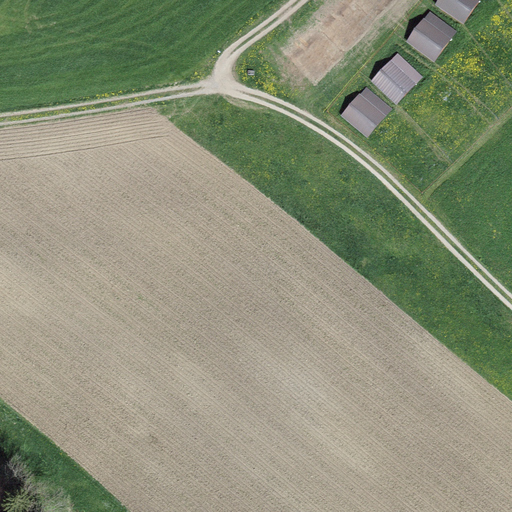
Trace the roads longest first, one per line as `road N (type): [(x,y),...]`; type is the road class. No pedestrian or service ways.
road 1 (track): [(511,304),(341,140),(224,83),(0,119)]
road 2 (track): [(224,83),(226,55),(299,0)]
